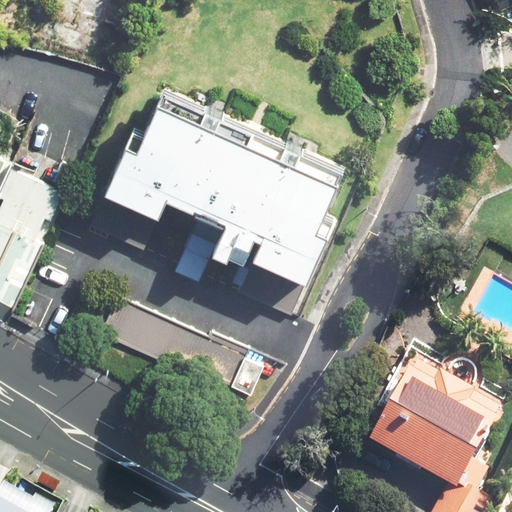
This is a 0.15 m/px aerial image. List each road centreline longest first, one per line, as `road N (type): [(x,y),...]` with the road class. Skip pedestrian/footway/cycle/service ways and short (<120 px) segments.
road 1 (residential): [(446,0),(462,70),(456,95),(400,227),(353,298),(338,347),(263,464),(257,511)]
road 2 (secondary): [(221,511),(0,379)]
